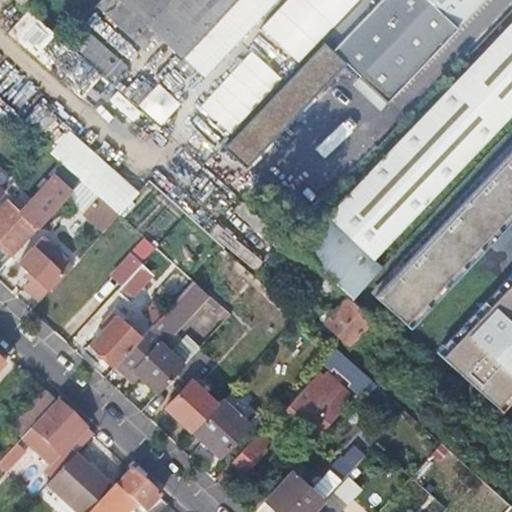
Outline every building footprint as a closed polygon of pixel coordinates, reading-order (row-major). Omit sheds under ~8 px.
[(126,0),(101,0),(98,3),(146,47),(160,32),(126,0)] [(126,0),(160,32),(185,55),(236,0),(126,0)] [(377,0),(332,47),(359,73),(379,93),(449,19),(457,27),(483,0),(377,0)] [(9,34),(37,58),(57,34),(28,11),(9,34)] [(379,93),(359,73),(350,81),(380,110),(457,27),(449,19),(379,93)] [(344,290),(353,298),(381,268),(371,259),(511,109),(511,25),(328,219),(318,210),(289,240),(344,290)] [(202,111),(235,135),(279,74),(247,50),(202,111)] [(159,83),(138,105),(161,126),(182,104),(159,83)] [(511,208),(511,147),(374,295),(404,323),(511,208)] [(55,173),(20,211),(26,216),(60,178),(55,173)] [(38,228),(42,224),(73,189),(60,178),(26,216),(20,211),(8,200),(0,207),(0,241),(12,252),(36,226),(38,228)] [(193,215),(203,200),(178,183),(167,197),(193,215)] [(33,245),(19,260),(36,275),(27,283),(40,296),(62,273),(57,268),(67,258),(54,247),(45,257),(33,245)] [(153,271),(142,261),(118,288),(129,298),(153,271)] [(511,390),(511,279),(440,356),(497,407),(511,390)] [(157,320),(148,330),(141,337),(121,359),(158,393),(177,372),(184,363),(159,340),(169,329),(174,333),(209,294),(193,280),(168,307),(157,320)] [(157,320),(168,307),(157,297),(145,310),(157,320)] [(348,297),(327,321),(351,343),(372,319),(348,297)] [(91,343),(116,365),(121,359),(141,337),(112,311),(102,322),(106,325),(91,343)] [(229,316),(207,336),(222,352),(244,332),(229,316)] [(371,377),(338,348),(335,345),(327,355),(362,387),(371,377)] [(209,359),(198,348),(193,354),(204,364),(209,359)] [(192,430),(217,403),(191,380),(204,364),(193,354),(184,363),(177,372),(188,382),(184,386),(174,397),(166,406),(192,430)] [(321,430),(349,399),(318,371),(283,409),(305,428),(310,421),(321,430)] [(171,394),(174,397),(184,386),(181,383),(171,394)] [(21,417),(32,428),(58,401),(46,390),(21,417)] [(249,423),(221,398),(217,403),(192,430),(220,455),(249,423)] [(32,428),(18,442),(54,477),(75,454),(94,434),(58,401),(32,428)] [(268,437),(259,430),(253,436),(262,444),(268,437)] [(231,460),(235,463),(245,472),(267,448),(262,444),(253,436),(231,460)] [(342,480),(365,455),(353,444),(330,469),(342,480)] [(54,477),(46,485),(74,511),(89,511),(90,511),(112,487),(75,454),(54,477)] [(215,478),(219,481),(234,464),(235,463),(231,460),(215,478)] [(130,468),(112,487),(90,511),(91,511),(102,511),(122,491),(145,511),(160,496),(130,468)] [(323,501),(342,480),(330,469),(311,490),(323,501)] [(268,500),(281,511),(312,511),(323,501),(311,490),(296,476),(298,475),(296,473),(294,475),(292,473),(268,500)]
